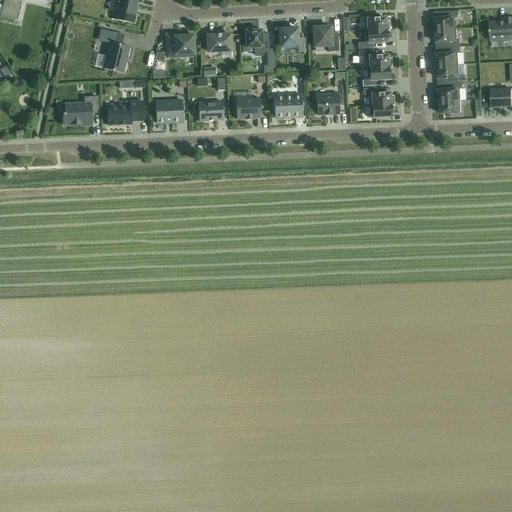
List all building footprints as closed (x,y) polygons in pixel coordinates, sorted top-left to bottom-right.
[(4,0),(1,16),(17,20),(21,0),(4,0)] [(117,0),(115,11),(114,11),(115,12),(113,19),(134,24),(136,12),(135,12),(137,3),(141,4),(142,0),(117,0)] [(436,30),(456,29),(455,18),(458,18),(458,11),(445,12),(446,18),(435,19),(435,18),(436,30)] [(511,39),(511,17),(504,18),(504,22),(489,23),(489,30),(487,31),(487,35),(489,36),(490,42),(499,41),(499,40),(511,39)] [(385,18),(364,19),(364,31),(389,30),(389,21),(386,21),(385,18)] [(313,28),(314,47),(328,46),(328,52),(339,52),(338,33),(331,33),(331,27),(313,28)] [(243,44),(242,44),(243,53),(249,52),(249,48),(255,48),(255,56),(262,56),(262,52),(268,51),(269,66),(265,66),(265,75),(276,74),(274,49),(269,49),(268,34),(260,34),(259,34),(259,31),(259,30),(258,30),(254,31),(254,29),(250,29),(247,29),(247,31),(245,31),(246,40),(246,45),(243,45),(243,44)] [(297,29),(290,29),(290,30),(286,30),(286,29),(279,30),(280,48),(298,47),(298,52),(306,52),(305,39),(298,39),(297,29)] [(456,29),(436,30),(436,43),(437,43),(437,42),(447,42),(447,48),(460,47),(460,41),(457,41),(456,29)] [(98,55),(95,67),(103,69),(113,71),(114,72),(117,72),(123,73),(125,62),(124,62),(125,58),(126,58),(129,47),(121,45),(120,45),(121,43),(122,43),(124,35),(101,30),(99,38),(101,39),(101,41),(109,43),(106,57),(98,55)] [(365,43),(358,43),(358,50),(373,49),(373,43),(387,42),(386,30),(389,30),(364,31),(364,32),(365,43)] [(207,36),(208,52),(231,51),(230,35),(216,36),(216,33),(207,33),(207,36)] [(192,54),(194,54),(193,36),(174,37),(174,35),(166,35),(167,58),(176,57),(176,55),(185,54),(185,57),(193,57),(192,54)] [(460,54),(460,47),(447,48),(448,54),(438,54),(437,54),(438,66),(458,65),(464,65),(463,53),(460,54)] [(373,51),(358,52),(358,58),(366,58),(367,69),(391,67),(391,59),(388,59),(388,56),(374,57),(373,51)] [(458,65),(438,66),(438,79),(439,79),(439,78),(449,78),(449,84),(462,83),(465,83),(465,75),(464,65),(458,65)] [(6,67),(1,70),(6,79),(11,75),(6,67)] [(367,80),(362,81),(363,87),(375,86),(375,80),(389,80),(389,68),(392,68),(391,67),(367,69),(367,80)] [(217,79),(217,91),(225,91),(225,79),(217,79)] [(462,83),(449,84),(450,90),(440,90),(439,90),(440,102),(460,101),(460,90),(463,89),(462,83)] [(375,88),(363,89),(363,95),(368,95),(369,106),(394,105),(393,96),(390,97),(390,93),(376,94),(375,88)] [(491,105),(491,108),(500,108),(500,107),(511,106),(511,93),(511,89),(490,90),(490,99),(489,99),(490,105),(491,105)] [(317,116),(326,115),(326,116),(331,116),(331,115),(340,115),(339,94),(316,95),(317,116)] [(277,96),(276,97),(274,97),(275,119),(302,118),(301,96),(300,96),(298,95),(294,95),(293,97),(282,97),(281,96),(277,96)] [(65,114),(63,114),(63,115),(64,120),(64,125),(68,125),(72,125),(72,124),(72,123),(80,123),(80,124),(80,126),(89,126),(89,117),(91,117),(91,114),(98,113),(98,97),(85,98),(85,104),(74,105),(74,110),(65,110),(65,114)] [(260,99),(236,100),(236,120),(246,119),(246,120),(251,120),(251,119),(261,119),(260,99)] [(156,123),(183,122),(182,102),(164,102),(162,101),(158,101),(157,103),(155,103),(156,123)] [(460,101),(440,102),(441,115),(441,114),(461,113),(460,101)] [(131,121),(143,120),(142,102),(126,102),(126,107),(107,108),(108,126),(131,125),(131,121)] [(199,122),(223,120),(222,102),(198,103),(198,104),(194,104),(195,113),(199,113),(199,122)] [(394,105),(369,106),(369,107),(370,118),(391,117),(391,106),(394,105)]
